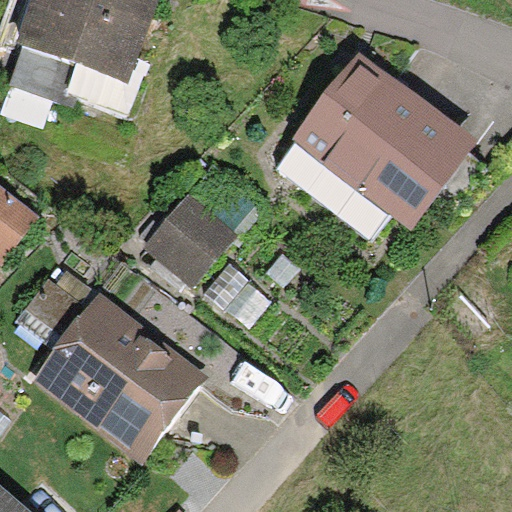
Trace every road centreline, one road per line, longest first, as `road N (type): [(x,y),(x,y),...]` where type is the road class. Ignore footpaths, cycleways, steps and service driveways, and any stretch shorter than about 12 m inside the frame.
road 1 (residential): [(232,511),(511,187)]
road 2 (residential): [(511,54),(356,0)]
